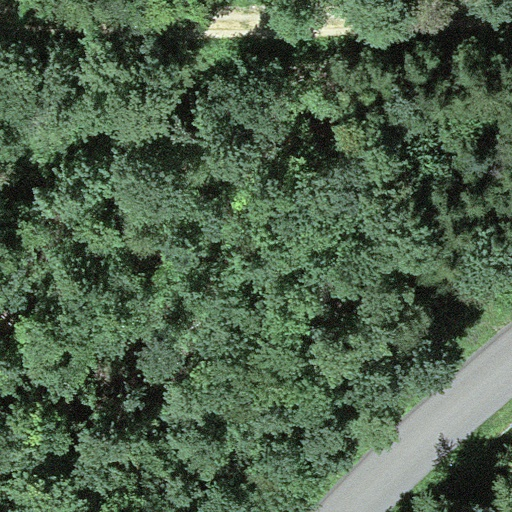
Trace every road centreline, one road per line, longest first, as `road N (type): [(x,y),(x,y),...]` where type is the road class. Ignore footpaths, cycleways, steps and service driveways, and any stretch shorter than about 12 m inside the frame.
road 1 (track): [(511,11),(220,30),(0,18)]
road 2 (track): [(0,171),(291,27)]
road 3 (tertiary): [(339,511),(511,353)]
